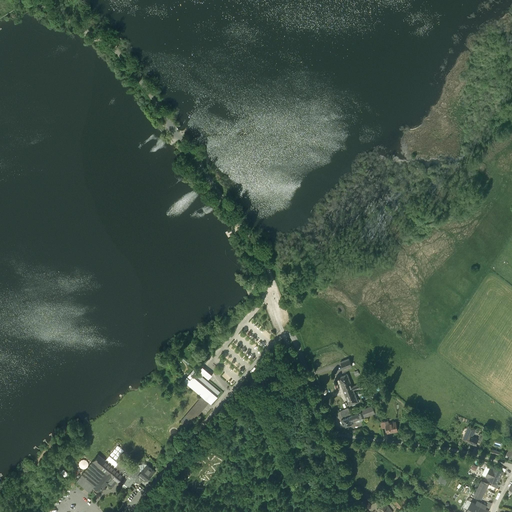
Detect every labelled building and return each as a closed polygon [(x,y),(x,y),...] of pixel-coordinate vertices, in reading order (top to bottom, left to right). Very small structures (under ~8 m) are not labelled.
[(340,362),(343,369),(352,366),(349,359),(340,362)] [(199,371),(198,373),(202,377),(203,375),(208,379),(212,375),(207,371),(202,367),(200,370),(199,371)] [(192,370),(187,377),(190,380),(186,383),(203,398),(211,404),(218,396),(217,395),(220,392),(202,377),(198,373),(193,369),(192,370)] [(358,402),(353,390),(352,387),(347,374),(338,377),(349,406),(358,402)] [(209,403),(202,396),(184,417),(185,419),(201,400),(204,403),(201,406),(204,408),(209,403)] [(181,421),(188,427),(189,426),(199,414),(198,414),(200,411),(201,412),(204,408),(201,406),(204,403),(201,400),(185,419),(184,417),(181,421)] [(365,417),(375,413),(373,409),(372,406),(362,410),(363,412),(365,417)] [(340,411),(342,417),(345,416),(350,414),(348,408),(340,411)] [(361,412),(358,414),(359,417),(354,419),(355,421),(365,417),(363,412),(361,413),(361,412)] [(351,420),(354,419),(359,417),(358,414),(341,420),(344,427),(352,424),(351,420)] [(386,428),(387,433),(397,431),(396,422),(388,423),(386,424),(385,424),(386,428)] [(463,439),(468,441),(468,440),(469,437),(470,437),(470,436),(472,436),(475,429),(468,426),(463,439)] [(478,439),(472,436),(470,436),(470,437),(469,437),(468,440),(468,441),(468,442),(473,444),(473,445),(475,446),(477,442),(478,439)] [(117,481),(120,484),(121,485),(133,470),(121,460),(119,463),(115,468),(105,460),(106,460),(98,454),(92,461),(83,473),(80,476),(88,482),(94,487),(93,487),(99,492),(106,484),(110,487),(113,486),(117,481)] [(109,455),(106,460),(105,460),(115,468),(119,463),(109,455)] [(143,479),(145,481),(147,477),(148,477),(149,476),(150,477),(155,471),(153,470),(153,469),(152,469),(152,468),(151,468),(148,466),(146,466),(144,468),(144,467),(141,468),(141,467),(139,466),(135,466),(135,470),(134,471),(139,475),(138,475),(143,479)] [(493,482),(496,483),(502,471),(493,467),(492,468),(490,467),(485,476),(489,478),(488,480),(493,482)] [(134,471),(133,470),(121,485),(120,484),(119,485),(125,490),(128,486),(129,487),(134,480),(138,475),(139,475),(134,471)] [(437,481),(445,485),(449,477),(442,473),(437,481)] [(134,480),(139,484),(143,479),(138,475),(134,480)] [(76,482),(84,488),(88,482),(80,476),(76,482)] [(481,481),(473,496),(479,498),(486,483),(481,481)] [(89,492),(89,493),(93,487),(94,487),(88,482),(84,488),(89,492)] [(394,502),(400,510),(405,506),(399,498),(394,502)] [(465,511),(475,511),(480,503),(477,501),(475,503),(471,501),(465,511)] [(377,509),(379,511),(392,511),(385,503),(377,509)] [(486,506),(480,503),(475,511),(487,511),(488,510),(485,508),(486,506)]
